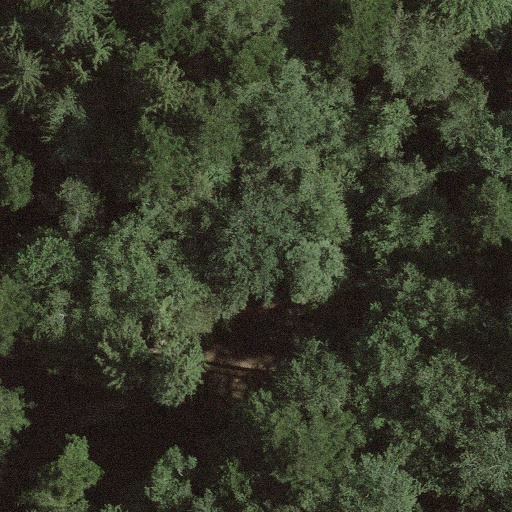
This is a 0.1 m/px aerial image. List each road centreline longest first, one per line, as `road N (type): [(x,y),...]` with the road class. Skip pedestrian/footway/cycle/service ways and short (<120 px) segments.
road 1 (track): [(0,68),(163,18),(321,8),(458,15)]
road 2 (track): [(0,355),(208,340),(425,308)]
